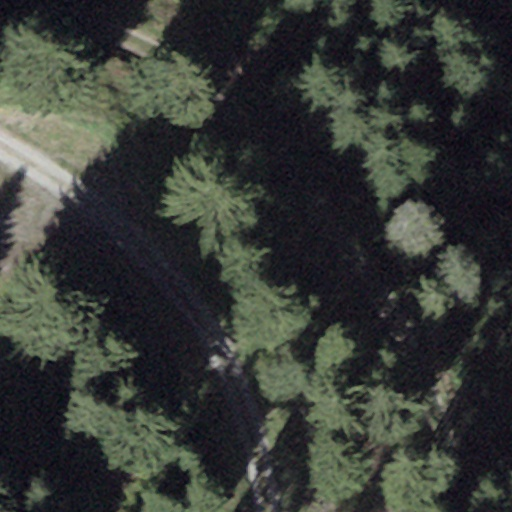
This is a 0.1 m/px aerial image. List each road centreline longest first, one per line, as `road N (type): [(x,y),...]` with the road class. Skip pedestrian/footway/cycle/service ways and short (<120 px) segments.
road 1 (track): [(452,511),(431,420),(318,215),(139,34),(0,5)]
road 2 (track): [(0,151),(100,208),(191,308),(258,442),(263,511)]
